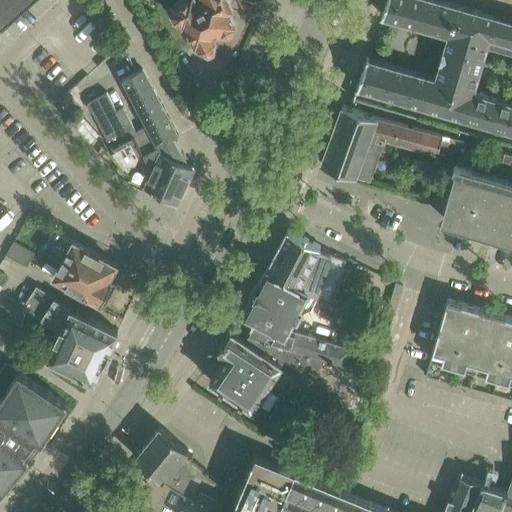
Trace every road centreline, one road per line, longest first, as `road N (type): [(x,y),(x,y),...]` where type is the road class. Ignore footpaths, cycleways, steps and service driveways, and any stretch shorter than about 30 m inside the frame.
road 1 (tertiary): [(37,511),(123,405),(204,260)]
road 2 (residential): [(511,284),(406,252),(247,176)]
road 3 (unclassified): [(204,260),(133,227),(0,79)]
road 4 (unclassified): [(247,176),(189,142),(115,0)]
road 5 (tertiary): [(247,176),(325,0)]
